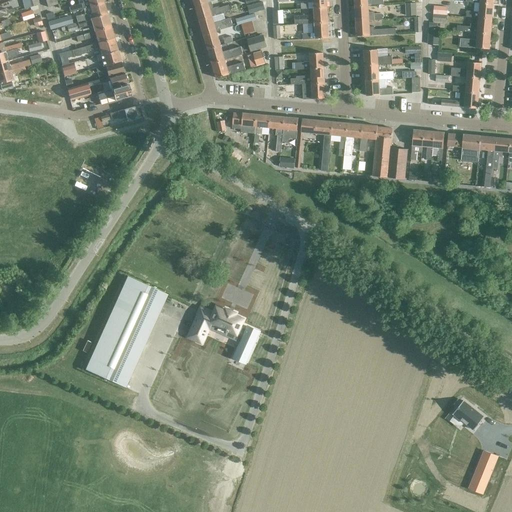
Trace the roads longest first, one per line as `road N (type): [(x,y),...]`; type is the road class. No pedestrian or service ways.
road 1 (residential): [(0,338),(33,334),(44,323),(162,139)]
road 2 (residential): [(0,104),(80,117),(144,98),(115,0)]
road 3 (unclassified): [(511,360),(332,240)]
road 4 (residential): [(332,240),(162,139)]
road 5 (unknown): [(309,227),(269,334),(238,344),(192,328)]
road 6 (residential): [(347,109),(496,124)]
road 7 (residential): [(213,99),(347,109)]
road 8 (residential): [(496,124),(508,0)]
